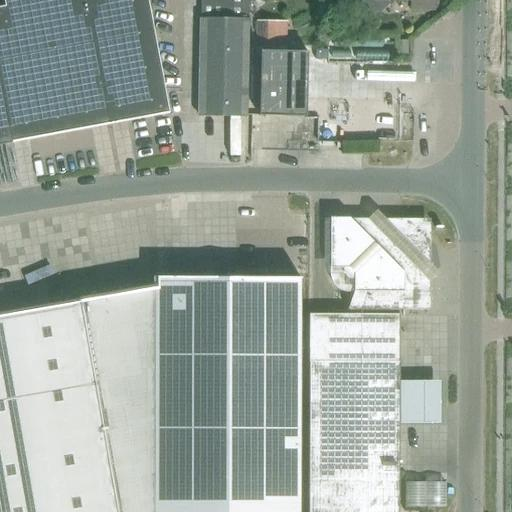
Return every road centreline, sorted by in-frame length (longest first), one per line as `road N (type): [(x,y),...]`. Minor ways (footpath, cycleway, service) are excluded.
road 1 (unclassified): [(464,511),(467,184)]
road 2 (residential): [(204,183),(467,184)]
road 3 (unclassified): [(0,210),(204,183)]
road 4 (unclassified): [(467,184),(472,0)]
